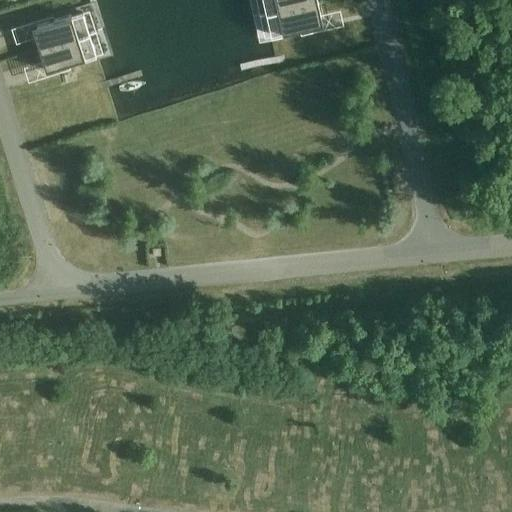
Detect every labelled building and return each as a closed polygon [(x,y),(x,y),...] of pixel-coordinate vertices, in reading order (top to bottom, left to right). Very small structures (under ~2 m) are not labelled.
[(262,0),(266,13),(317,1),(316,0),(262,0)] [(317,1),(266,13),(271,34),(282,32),(322,23),(317,1)] [(70,14),(31,26),(38,48),(88,32),(81,11),(70,15),(70,14)] [(88,32),(38,48),(45,70),(84,57),(95,53),(88,32)] [(87,369),(89,349),(67,347),(66,368),(87,369)] [(117,351),(116,370),(135,371),(136,352),(117,351)] [(159,372),(186,375),(187,364),(161,361),(159,372)] [(199,366),(198,391),(223,393),(225,368),(199,366)] [(273,391),(274,377),(244,375),(243,389),(273,391)] [(347,392),(345,414),(364,415),(365,393),(347,392)] [(79,433),(80,413),(61,412),(60,432),(79,433)] [(355,417),(356,432),(370,431),(370,416),(355,417)] [(151,417),(149,444),(171,446),(173,419),(151,417)] [(178,446),(194,448),(197,422),(181,420),(178,446)] [(225,448),(227,423),(203,422),(202,446),(225,448)] [(348,495),(361,496),(363,473),(350,472),(348,495)]
